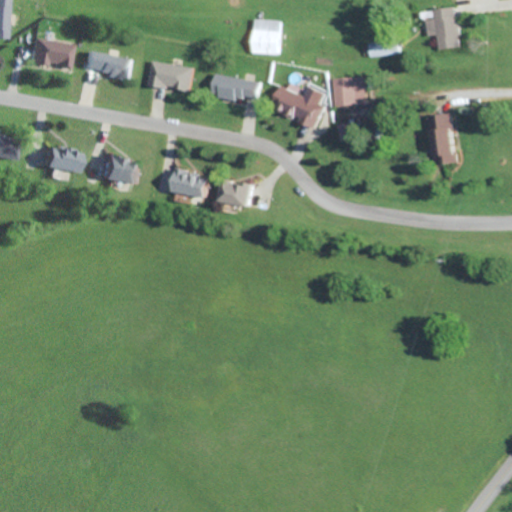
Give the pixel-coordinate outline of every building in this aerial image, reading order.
[(0,0),(0,38),(7,39),(8,0),(0,0)] [(433,9),(434,18),(426,19),(428,36),(437,35),(438,49),(461,47),(457,7),(433,9)] [(280,54),(282,20),(253,19),(252,53),(280,54)] [(27,63),(44,66),(44,64),(68,68),(72,45),(32,37),(27,63)] [(368,43),(369,56),(398,55),(398,41),(368,43)] [(82,70),(125,79),(129,59),(85,50),(82,70)] [(189,91),(193,68),(152,60),(148,84),(189,91)] [(210,94),(258,102),(261,81),(214,73),(210,94)] [(334,106),(365,105),(365,77),(333,78),(334,106)] [(325,92),(308,85),(304,95),(279,85),(269,107),(315,127),(325,105),(320,103),(325,92)] [(430,114),(433,165),(457,163),(457,151),(453,152),(451,113),(430,114)] [(351,140),(349,123),(337,125),(339,142),(351,140)] [(0,157),(12,159),(14,139),(0,137),(0,157)] [(79,150),(41,148),(40,169),(79,170),(79,150)] [(98,177),(135,184),(140,163),(102,156),(98,177)] [(203,197),(207,175),(171,170),(168,192),(203,197)] [(246,206),(250,184),(222,178),(217,201),(246,206)]
